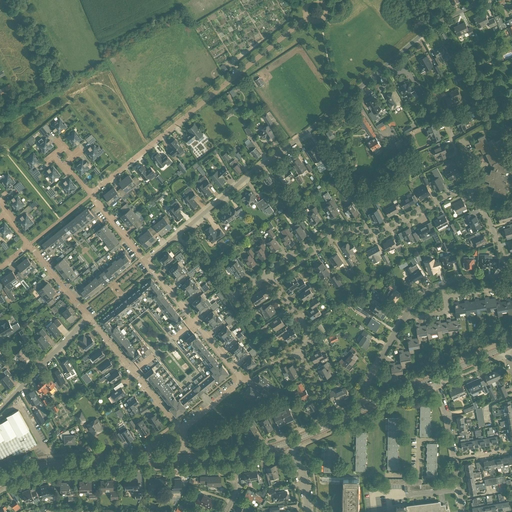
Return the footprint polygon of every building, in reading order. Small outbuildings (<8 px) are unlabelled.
[(481,16),(474,19),(478,28),(488,24),(490,27),(497,24),(493,18),(488,21),(484,13),(480,15),(481,16)] [(495,17),(494,17),(500,31),(508,28),(511,25),(511,18),(505,22),(503,23),(502,23),(501,23),(501,22),(501,21),(501,20),(500,20),(500,19),(499,18),(498,17),(497,16),(497,17),(495,18),(495,17)] [(465,23),(454,28),(458,36),(468,32),(470,35),(473,34),(471,28),(468,29),(465,23)] [(437,49),(433,51),(437,57),(433,59),(437,65),(440,64),(437,60),(440,58),(441,60),(444,58),(445,60),(446,60),(450,58),(447,54),(446,55),(441,47),(438,49),(437,49)] [(422,65),(417,67),(421,73),(425,71),(433,67),(427,56),(423,58),(422,57),(419,59),(422,65)] [(259,77),(255,80),(260,87),(264,84),(259,77)] [(402,86),(399,89),(403,96),(407,94),(408,97),(412,95),(410,92),(415,90),(418,95),(423,92),(418,84),(412,88),(409,82),(406,85),(405,83),(401,85),(402,86)] [(10,84),(0,89),(0,92),(1,94),(12,88),(10,84)] [(237,93),(243,89),(239,84),(234,87),(237,93)] [(432,86),(428,88),(431,96),(436,94),(432,86)] [(451,96),(445,99),(446,102),(447,106),(448,105),(449,108),(455,105),(456,106),(459,104),(460,104),(457,98),(460,97),(457,89),(449,93),(451,96)] [(390,109),(401,102),(395,92),(393,93),(388,95),(390,97),(391,99),(389,100),(385,102),(390,109)] [(368,102),(367,103),(372,111),(369,113),(374,121),(377,119),(375,116),(379,114),(377,111),(382,108),(376,99),(375,100),(374,98),(373,99),(372,98),(367,101),(368,102)] [(229,104),(228,103),(227,104),(224,101),(219,105),(225,114),(229,111),(231,115),(237,110),(235,107),(232,102),(229,104)] [(465,116),(455,121),(460,131),(465,129),(464,125),(469,123),(468,120),(473,118),(470,111),(464,114),(465,116)] [(213,123),(220,118),(215,112),(211,116),(208,112),(201,118),(207,125),(211,121),(213,123)] [(263,132),(260,133),(263,138),(266,137),(268,140),(275,135),(271,130),(272,130),(270,127),(275,124),(267,113),(263,115),(269,125),(261,130),(263,132)] [(362,113),(357,116),(359,119),(372,139),(375,137),(371,131),(372,130),(364,117),(364,116),(362,113)] [(511,126),(507,118),(503,121),(510,133),(511,131),(511,126)] [(55,128),(53,130),(55,132),(57,130),(59,133),(66,127),(60,120),(53,126),(55,128)] [(378,129),(378,130),(378,131),(379,131),(380,131),(381,131),(386,128),(385,126),(388,124),(389,127),(391,126),(397,126),(393,120),(378,129)] [(434,123),(424,127),(425,130),(428,138),(431,136),(434,142),(441,139),(434,123)] [(191,134),(185,139),(189,144),(195,139),(196,140),(203,135),(195,125),(188,130),(191,134)] [(330,129),(326,132),(330,139),(334,136),(332,134),(330,129)] [(75,132),(68,138),(74,145),(76,143),(78,145),(80,143),(78,141),(81,139),(75,132)] [(31,145),(34,142),(31,140),(34,137),(32,135),(26,139),(31,145)] [(479,141),(474,143),(477,150),(480,148),(482,153),(487,151),(488,153),(485,154),(490,165),(493,166),(492,169),(491,169),(489,174),(486,173),(484,180),(489,182),(488,185),(494,187),(492,195),(498,197),(499,194),(505,196),(507,189),(504,188),(506,183),(502,181),(502,179),(511,182),(511,181),(511,170),(507,169),(509,163),(504,161),(500,154),(502,153),(500,147),(503,146),(500,140),(495,142),(493,139),(487,142),(484,135),(477,138),(479,141)] [(372,139),(367,142),(373,151),(378,148),(379,148),(380,147),(380,146),(381,146),(375,137),(372,139)] [(402,138),(394,143),(397,150),(405,145),(402,138)] [(46,139),(39,145),(44,152),(51,146),(49,144),(51,142),(50,140),(48,142),(46,139)] [(171,143),(169,144),(173,149),(170,152),(173,157),(183,149),(182,148),(183,147),(180,144),(180,145),(175,139),(173,140),(170,142),(171,143)] [(252,141),(246,146),(251,151),(249,153),(252,156),(253,155),(256,158),(261,154),(259,151),(256,147),(257,147),(252,141)] [(439,143),(427,148),(429,151),(433,150),(436,156),(438,156),(440,160),(446,157),(444,153),(446,152),(443,145),(440,146),(439,143)] [(89,150),(87,152),(93,159),(100,153),(98,151),(101,149),(98,146),(96,148),(94,146),(92,148),(90,146),(88,148),(89,150)] [(315,147),(307,152),(314,163),(320,159),(322,158),(320,156),(315,147)] [(238,159),(243,156),(239,150),(234,154),(238,159)] [(154,156),(152,158),(157,163),(156,164),(158,167),(159,166),(160,167),(166,163),(168,165),(171,162),(166,155),(162,158),(158,153),(157,154),(156,153),(153,156),(154,156)] [(33,154),(26,160),(32,167),(34,165),(36,167),(38,165),(37,163),(39,161),(33,154)] [(298,158),(291,163),(298,173),(306,168),(308,172),(312,170),(308,163),(305,166),(303,164),(298,158)] [(234,159),(229,164),(233,168),(238,174),(243,169),(234,159)] [(82,161),(75,167),(81,174),(88,168),(86,166),(88,164),(86,162),(84,163),(82,161)] [(138,169),(137,170),(141,176),(141,177),(143,179),(144,179),(145,180),(148,177),(150,180),(156,175),(150,168),(147,171),(143,165),(141,167),(140,166),(138,168),(138,169)] [(456,166),(445,172),(450,181),(461,175),(456,166)] [(217,171),(211,176),(219,186),(225,181),(222,177),(223,176),(224,176),(229,172),(225,167),(218,172),(217,171)] [(441,182),(444,181),(437,167),(434,169),(436,172),(434,173),(437,178),(429,183),(431,186),(433,186),(436,191),(444,187),(441,182)] [(48,172),(46,174),(52,181),(59,175),(53,168),(51,170),(49,168),(47,170),(48,172)] [(283,168),(276,173),(283,183),(283,182),(284,184),(286,184),(288,183),(289,182),(290,180),(289,178),(293,175),(289,170),(285,172),(283,168)] [(267,174),(262,178),(267,185),(268,184),(270,187),(270,188),(269,189),(272,191),(275,189),(270,183),(272,181),(267,174)] [(299,184),(304,181),(299,174),(294,177),(299,184)] [(8,175),(1,181),(7,188),(9,186),(11,188),(13,186),(11,184),(14,182),(8,175)] [(126,177),(124,179),(132,189),(140,182),(135,177),(133,179),(129,175),(126,177)] [(201,185),(198,188),(199,189),(198,190),(200,192),(201,192),(206,197),(207,196),(208,197),(211,195),(210,194),(211,192),(207,187),(211,184),(204,176),(198,181),(201,185)] [(122,181),(119,183),(123,187),(120,190),(125,195),(128,192),(129,194),(133,191),(132,189),(124,179),(122,180),(122,181)] [(65,184),(63,186),(68,193),(75,187),(70,180),(67,182),(65,180),(63,182),(65,184)] [(426,186),(416,191),(421,199),(430,194),(426,186)] [(52,187),(46,192),(52,199),(58,194),(52,187)] [(111,189),(109,191),(116,200),(121,196),(122,197),(125,195),(120,190),(118,192),(114,187),(111,190),(111,189)] [(187,196),(183,199),(184,200),(184,201),(186,204),(187,203),(191,209),(193,208),(194,208),(196,206),(196,205),(197,204),(193,199),(197,196),(190,188),(184,192),(187,196)] [(281,188),(277,191),(283,199),(286,196),(281,188)] [(107,193),(104,195),(108,200),(106,201),(109,206),(116,200),(109,191),(107,193)] [(251,192),(243,198),(248,206),(254,202),(259,209),(268,203),(264,198),(257,202),(251,192)] [(327,192),(323,195),(330,205),(324,208),(328,215),(327,216),(329,219),(331,218),(338,214),(335,209),(338,207),(327,192)] [(350,192),(346,195),(351,202),(355,199),(350,192)] [(407,198),(400,201),(404,208),(415,203),(410,194),(406,196),(407,198)] [(13,201),(11,203),(16,210),(23,204),(18,197),(15,199),(14,197),(11,199),(13,201)] [(394,204),(385,209),(388,217),(398,212),(396,207),(399,205),(396,199),(393,201),(394,204)] [(462,199),(451,204),(453,209),(455,208),(458,214),(462,212),(461,211),(466,208),(462,199)] [(172,208),(169,211),(170,212),(169,213),(171,216),(172,215),(177,221),(178,220),(179,220),(182,218),(181,217),(183,216),(178,211),(182,208),(176,201),(170,206),(172,208)] [(347,212),(345,213),(347,217),(350,216),(351,218),(359,212),(353,204),(345,209),(347,212)] [(126,213),(121,216),(124,219),(123,220),(125,221),(135,213),(129,206),(123,210),(126,213)] [(311,213),(308,215),(311,221),(310,222),(313,226),(317,223),(316,222),(320,220),(316,214),(318,212),(315,207),(312,209),(309,211),(311,213)] [(234,208),(220,217),(225,224),(239,215),(234,208)] [(88,209),(84,212),(91,221),(97,216),(92,210),(90,211),(88,209)] [(377,210),(371,214),(376,224),(382,220),(377,210)] [(502,213),(497,215),(498,218),(499,218),(500,223),(511,220),(511,217),(510,211),(502,214),(502,213)] [(84,212),(80,216),(87,225),(91,221),(84,212)] [(135,213),(125,221),(126,223),(127,223),(129,226),(134,222),(136,225),(141,221),(135,213)] [(469,214),(463,217),(466,224),(469,222),(473,231),(481,227),(476,217),(472,219),(469,214)] [(22,219),(19,221),(25,228),(32,223),(26,216),(24,218),(22,215),(20,217),(22,219)] [(166,215),(158,221),(167,231),(168,229),(171,227),(168,222),(170,220),(166,215)] [(444,215),(434,221),(439,231),(446,228),(446,226),(448,225),(447,224),(449,223),(444,215)] [(80,216),(76,219),(83,228),(87,225),(80,216)] [(76,219),(71,223),(79,231),(83,228),(76,219)] [(158,221),(151,227),(155,232),(158,230),(161,235),(164,232),(165,232),(167,231),(158,221)] [(300,226),(293,231),(299,240),(306,236),(302,230),(306,227),(302,221),(298,223),(300,226)] [(71,223),(67,226),(74,235),(79,231),(71,223)] [(0,235),(2,234),(3,237),(11,231),(5,224),(0,228),(0,235)] [(427,224),(417,230),(421,237),(429,233),(431,236),(436,233),(433,227),(430,229),(427,224)] [(104,225),(95,232),(99,237),(108,229),(104,225)] [(211,226),(204,231),(209,238),(212,243),(224,235),(220,230),(217,233),(216,231),(215,232),(211,226)] [(151,227),(143,233),(151,243),(153,242),(153,241),(156,239),(152,235),(155,232),(151,227)] [(287,227),(281,231),(285,237),(281,239),(287,248),(294,244),(290,238),(293,236),(287,227)] [(65,228),(60,232),(66,239),(71,235),(65,228)] [(409,228),(399,234),(401,239),(404,237),(407,241),(411,239),(413,242),(419,239),(415,232),(412,234),(409,228)] [(108,229),(99,237),(101,236),(104,240),(111,234),(108,229)] [(254,229),(245,235),(246,237),(256,231),(254,229)] [(60,232),(56,235),(62,242),(66,239),(60,232)] [(144,235),(137,240),(141,244),(143,243),(146,247),(149,245),(150,245),(151,243),(143,233),(144,235)] [(111,234),(104,240),(107,243),(106,245),(115,238),(111,234)] [(475,234),(468,237),(472,244),(475,243),(477,247),(487,242),(483,234),(476,237),(475,234)] [(56,235),(52,238),(58,246),(62,242),(56,235)] [(52,238),(48,242),(55,251),(55,250),(54,249),(58,246),(52,238)] [(115,238),(106,245),(109,249),(118,242),(115,238)] [(387,242),(383,244),(387,251),(395,247),(398,252),(403,249),(399,241),(395,244),(392,238),(388,240),(389,240),(387,241),(387,242)] [(274,239),(267,243),(273,252),(280,247),(274,239)] [(48,242),(43,245),(45,247),(43,249),(49,255),(55,251),(48,242)] [(259,249),(255,251),(262,260),(268,256),(264,249),(266,248),(263,243),(258,246),(259,249)] [(348,243),(341,247),(348,256),(354,252),(352,250),(355,248),(352,243),(349,245),(348,243)] [(377,246),(367,251),(371,259),(371,258),(374,263),(378,260),(376,256),(381,253),(377,246)] [(249,255),(244,259),(250,268),(256,263),(252,257),(255,255),(250,249),(247,251),(249,255)] [(125,251),(119,256),(127,265),(131,261),(129,259),(131,258),(125,251)] [(164,257),(160,260),(163,264),(164,263),(165,264),(170,260),(171,261),(173,258),(168,251),(163,255),(164,257)] [(332,256),(329,259),(335,268),(343,263),(337,254),(333,257),(332,256)] [(449,255),(441,258),(445,268),(452,266),(451,263),(453,262),(457,261),(455,254),(449,256),(449,255)] [(175,265),(169,270),(173,275),(172,275),(173,276),(184,266),(180,261),(184,257),(182,255),(177,259),(179,261),(175,264),(175,265)] [(120,257),(116,261),(122,268),(127,265),(119,256),(120,257)] [(234,264),(229,267),(237,279),(242,275),(242,276),(245,274),(241,267),(244,265),(239,256),(232,261),(234,264)] [(498,267),(498,259),(488,259),(488,256),(480,256),(480,268),(485,268),(485,266),(491,266),(493,266),(493,267),(498,267)] [(65,257),(56,264),(60,269),(69,261),(65,257)] [(469,257),(463,258),(464,268),(466,268),(473,268),(473,265),(474,265),(474,259),(474,257),(469,257)] [(24,260),(22,262),(30,272),(37,266),(33,261),(31,262),(27,258),(24,261),(24,260)] [(432,260),(424,262),(428,274),(436,271),(435,268),(436,268),(441,267),(438,260),(432,262),(432,260)] [(69,261),(60,269),(63,273),(71,267),(67,263),(69,262),(69,261)] [(116,261),(112,264),(118,271),(122,268),(116,261)] [(20,264),(17,266),(21,270),(18,273),(23,278),(26,275),(25,274),(29,271),(30,272),(22,262),(20,263),(20,264)] [(322,263),(315,268),(321,278),(326,275),(328,278),(331,277),(329,273),(322,263)] [(112,264),(108,267),(114,275),(118,271),(112,264)] [(411,276),(406,279),(410,284),(415,281),(414,281),(420,278),(424,276),(420,269),(416,264),(412,267),(413,268),(407,271),(410,276),(411,275),(411,276)] [(184,266),(173,276),(176,279),(177,280),(183,276),(187,273),(189,275),(194,271),(192,268),(189,271),(184,266)] [(71,267),(63,273),(67,277),(75,270),(74,271),(71,267)] [(100,271),(96,275),(103,284),(108,280),(114,275),(108,267),(102,272),(101,273),(100,271)] [(75,270),(67,277),(70,281),(79,274),(75,270)] [(8,274),(7,275),(14,284),(19,281),(15,275),(12,271),(11,272),(11,271),(7,273),(8,274)] [(187,281),(182,286),(183,287),(182,287),(185,291),(197,282),(193,276),(196,273),(194,271),(189,275),(191,277),(187,281)] [(3,278),(2,279),(10,290),(12,289),(11,287),(14,284),(7,275),(6,276),(5,275),(2,277),(3,278)] [(97,277),(93,280),(99,287),(103,284),(96,275),(95,275),(97,277)] [(335,275),(330,278),(336,287),(341,284),(335,275)] [(289,280),(286,283),(291,291),(298,286),(300,289),(306,285),(303,280),(298,283),(294,276),(289,280)] [(22,278),(19,281),(21,282),(27,290),(30,287),(22,278)] [(151,279),(126,299),(132,307),(146,296),(144,293),(148,289),(152,290),(156,294),(152,297),(156,302),(157,302),(160,306),(158,307),(161,310),(163,309),(172,321),(171,322),(176,327),(183,320),(163,296),(165,295),(151,279)] [(93,280),(88,283),(94,291),(99,287),(93,280)] [(197,282),(185,291),(186,291),(190,295),(196,290),(197,291),(200,288),(202,290),(208,286),(206,283),(201,287),(197,282)] [(41,284),(36,289),(42,296),(52,288),(50,286),(48,283),(43,287),(41,284)] [(83,285),(90,294),(94,291),(88,283),(85,287),(83,285)] [(386,296),(395,302),(397,299),(401,293),(394,290),(396,287),(392,284),(392,285),(390,283),(387,287),(391,289),(388,293),(386,296)] [(83,285),(77,290),(83,297),(84,296),(86,298),(90,294),(83,285)] [(306,291),(300,295),(304,301),(313,295),(309,289),(311,288),(309,285),(304,288),(306,291)] [(52,288),(42,296),(43,295),(46,299),(45,300),(48,303),(53,299),(51,296),(55,293),(53,290),(53,289),(52,288)] [(265,288),(251,298),(257,306),(267,299),(265,297),(270,294),(265,288)] [(373,289),(369,296),(374,299),(374,297),(378,300),(381,295),(373,289)] [(198,298),(192,303),(196,308),(195,308),(195,309),(205,301),(207,299),(203,293),(198,297),(198,298)] [(489,297),(485,298),(485,300),(486,309),(487,313),(491,313),(490,308),(496,307),(496,301),(496,298),(489,299),(489,297)] [(313,309),(308,313),(312,320),(321,313),(317,307),(321,304),(317,298),(309,304),(313,309)] [(479,299),(474,299),(475,301),(476,310),(477,315),(481,314),(480,310),(486,309),(485,300),(479,301),(479,299)] [(468,300),(464,301),(465,303),(466,312),(467,316),(470,316),(470,311),(476,310),(475,301),(468,302),(468,300)] [(496,301),(496,307),(498,317),(502,316),(501,311),(507,310),(506,301),(500,302),(500,300),(496,301)] [(124,301),(99,321),(113,337),(114,337),(134,361),(141,355),(137,349),(136,350),(121,331),(117,326),(113,329),(110,324),(110,320),(115,316),(117,320),(122,316),(123,317),(127,313),(126,312),(131,308),(124,301)] [(205,301),(195,309),(199,312),(200,313),(206,308),(206,309),(209,307),(205,302),(205,301)] [(458,302),(454,303),(456,318),(460,317),(459,313),(466,312),(465,303),(458,304),(458,302)] [(263,305),(257,309),(264,320),(275,312),(270,304),(265,308),(263,305)] [(354,304),(352,306),(354,307),(354,308),(364,315),(366,312),(354,304)] [(377,305),(372,311),(377,314),(376,314),(383,318),(388,311),(381,307),(380,307),(377,305)] [(70,307),(63,313),(70,321),(71,321),(73,320),(72,320),(75,317),(72,313),(74,311),(70,307)] [(210,314),(205,319),(206,320),(205,320),(208,324),(209,324),(213,328),(219,323),(220,324),(224,320),(223,319),(224,318),(220,314),(217,316),(212,311),(210,313),(210,314)] [(366,312),(364,315),(370,318),(367,324),(367,325),(370,326),(369,327),(375,331),(380,323),(371,317),(372,315),(366,311),(366,312)] [(327,320),(330,319),(328,316),(320,321),(322,324),(317,327),(322,334),(326,331),(328,333),(331,330),(330,328),(332,327),(327,320)] [(279,317),(270,323),(276,331),(284,325),(279,317)] [(53,323),(47,328),(54,337),(57,335),(58,336),(60,333),(61,332),(56,326),(58,325),(59,326),(61,324),(57,318),(54,321),(55,322),(53,323)] [(450,319),(446,320),(447,322),(448,331),(449,335),(453,335),(452,330),(458,329),(457,321),(451,321),(450,319)] [(440,321),(436,322),(436,324),(438,333),(439,337),(442,336),(442,332),(448,331),(447,322),(441,323),(440,321)] [(9,336),(20,327),(18,323),(12,326),(9,322),(0,327),(0,330),(3,335),(7,333),(9,336)] [(430,323),(426,323),(426,325),(428,334),(428,339),(432,338),(431,334),(438,333),(436,324),(430,325),(430,323)] [(420,324),(416,325),(418,338),(418,340),(422,340),(421,335),(428,334),(426,325),(420,326),(420,324)] [(224,329),(218,334),(222,338),(221,339),(231,331),(226,326),(223,328),(224,329)] [(285,328),(276,335),(279,338),(283,335),(288,342),(297,336),(294,332),(295,332),(293,328),(287,332),(285,328)] [(22,329),(16,333),(23,344),(29,340),(22,329)] [(39,338),(36,340),(38,343),(37,344),(40,347),(41,347),(43,349),(45,348),(45,349),(48,346),(48,345),(49,344),(44,338),(45,337),(44,336),(46,334),(42,329),(37,333),(39,336),(38,337),(39,338)] [(231,331),(221,339),(224,343),(225,342),(226,343),(231,339),(232,340),(236,337),(237,339),(243,334),(241,332),(236,336),(232,330),(231,331)] [(362,338),(358,343),(361,345),(362,346),(366,349),(370,343),(368,342),(369,340),(369,339),(372,336),(363,330),(362,332),(363,332),(359,337),(362,338)] [(194,334),(186,340),(191,345),(191,344),(194,348),(193,349),(199,357),(201,356),(204,360),(202,361),(209,369),(210,371),(212,369),(213,371),(198,383),(197,383),(198,382),(196,379),(193,381),(196,385),(202,391),(203,390),(204,391),(218,380),(219,381),(222,378),(223,379),(225,377),(225,376),(228,373),(222,365),(221,366),(194,334)] [(84,335),(79,339),(83,344),(81,345),(86,351),(95,343),(91,337),(88,340),(84,335)] [(411,337),(407,338),(409,351),(410,353),(413,353),(413,348),(419,347),(418,340),(418,338),(412,339),(411,337)] [(236,345),(231,349),(231,350),(231,351),(234,355),(243,347),(243,346),(242,347),(238,342),(235,344),(236,345)] [(243,347),(234,355),(235,354),(239,359),(245,354),(245,355),(248,352),(243,347)] [(347,352),(345,355),(348,357),(346,359),(352,364),(358,357),(354,354),(356,352),(352,347),(347,352)] [(22,348),(16,355),(21,359),(22,359),(27,363),(29,361),(28,360),(31,357),(22,348)] [(100,350),(91,356),(95,362),(105,355),(104,354),(104,353),(103,351),(102,351),(100,350)] [(403,350),(399,351),(401,364),(401,366),(402,369),(405,368),(404,361),(411,360),(410,353),(409,351),(403,352),(403,350)] [(320,351),(310,356),(314,363),(321,360),(322,363),(329,359),(325,354),(323,355),(320,351)] [(249,360),(243,365),(244,366),(243,366),(247,370),(251,367),(252,368),(257,364),(251,357),(248,360),(249,360)] [(68,359),(61,363),(66,372),(64,373),(67,378),(72,376),(71,375),(72,375),(72,376),(76,373),(74,369),(73,369),(72,369),(73,368),(68,359)] [(342,359),(339,362),(342,364),(345,367),(345,366),(348,368),(347,369),(350,371),(353,367),(351,365),(352,364),(346,359),(344,361),(342,359)] [(109,360),(99,367),(104,373),(113,366),(112,364),(113,363),(111,361),(110,361),(109,360)] [(323,368),(318,371),(323,380),(331,376),(328,371),(327,371),(325,368),(328,366),(330,365),(328,362),(321,366),(323,368)] [(394,363),(390,364),(393,379),(397,378),(396,374),(403,373),(402,369),(401,366),(401,364),(395,365),(394,363)] [(287,365),(282,368),(284,372),(283,373),(285,377),(289,375),(291,379),(298,376),(292,365),(288,368),(287,365)] [(152,368),(144,374),(171,407),(170,408),(176,416),(180,413),(183,411),(182,411),(186,408),(185,406),(199,395),(198,394),(199,393),(194,387),(191,383),(189,385),(191,388),(192,387),(192,388),(178,399),(176,396),(175,396),(172,393),(172,394),(172,393),(174,392),(170,388),(169,386),(167,388),(163,383),(166,381),(164,379),(164,380),(160,376),(159,377),(156,374),(156,373),(152,368)] [(6,375),(0,380),(7,389),(14,384),(9,378),(12,375),(7,369),(4,372),(6,375)] [(58,369),(52,373),(57,381),(54,383),(58,389),(63,386),(63,385),(62,383),(65,381),(63,377),(64,377),(62,373),(61,374),(58,369)] [(117,370),(108,377),(112,383),(122,376),(121,375),(121,373),(120,371),(118,372),(117,370)] [(499,370),(491,373),(502,397),(508,395),(504,386),(501,387),(498,380),(502,378),(499,370)] [(86,373),(81,377),(87,384),(92,380),(86,373)] [(491,373),(485,376),(488,384),(489,384),(490,386),(493,385),(493,386),(497,385),(502,397),(491,373)] [(256,380),(255,381),(260,385),(260,386),(263,388),(268,381),(263,377),(262,378),(258,375),(255,379),(256,380)] [(43,379),(40,382),(49,391),(55,385),(51,380),(48,383),(43,379)] [(479,379),(467,384),(470,392),(482,387),(483,388),(486,386),(483,381),(480,382),(479,379)] [(40,382),(36,386),(38,388),(37,390),(40,394),(42,392),(44,394),(48,391),(49,391),(40,382)] [(112,395),(109,396),(113,402),(116,400),(121,397),(126,394),(121,387),(124,386),(121,382),(114,388),(116,391),(112,395)] [(301,383),(296,386),(299,391),(296,392),(300,400),(303,398),(304,401),(310,398),(308,395),(306,390),(305,391),(301,383)] [(457,388),(450,392),(453,399),(465,394),(462,386),(457,388)] [(249,387),(245,391),(250,394),(249,396),(253,399),(259,392),(256,390),(256,391),(250,387),(249,388),(249,387)] [(336,390),(329,393),(332,400),(336,398),(337,401),(349,396),(345,387),(337,391),(336,390)] [(491,387),(488,389),(493,399),(497,398),(491,387)] [(264,388),(262,391),(267,395),(270,397),(272,395),(264,388)] [(33,391),(26,395),(32,405),(39,401),(33,391)] [(130,405),(126,408),(132,415),(138,410),(135,406),(139,403),(135,398),(134,398),(133,396),(127,400),(130,405)] [(312,402),(305,406),(309,413),(316,409),(312,402)] [(288,407),(280,411),(286,423),(294,420),(288,407)] [(119,409),(115,411),(119,418),(123,415),(119,409)] [(0,441),(4,439),(12,453),(13,455),(24,448),(25,450),(37,444),(29,430),(18,410),(7,417),(8,419),(0,423),(0,441)] [(267,418),(260,422),(265,433),(272,429),(270,424),(273,422),(267,410),(263,411),(267,418)] [(280,411),(273,414),(279,426),(286,423),(280,411)] [(81,413),(76,416),(80,424),(86,421),(81,413)] [(41,414),(36,416),(39,424),(45,422),(41,414)] [(155,415),(149,419),(152,423),(154,426),(156,430),(162,426),(160,422),(157,418),(155,415)] [(248,420),(244,422),(245,425),(253,439),(259,435),(257,431),(255,428),(255,429),(251,422),(254,420),(251,415),(247,417),(248,420)] [(504,421),(500,422),(501,424),(511,422),(511,416),(506,417),(507,420),(504,421)] [(96,419),(87,424),(89,427),(88,427),(89,429),(90,429),(93,434),(94,434),(102,430),(100,426),(97,420),(96,419)] [(142,420),(136,424),(138,428),(141,432),(141,431),(143,435),(149,431),(146,427),(147,427),(145,424),(144,424),(142,420)] [(464,423),(458,424),(459,430),(468,428),(468,425),(472,424),(471,422),(467,422),(464,423)] [(129,431),(125,426),(120,430),(121,432),(119,433),(119,432),(116,434),(120,441),(123,439),(123,438),(125,437),(128,442),(130,440),(131,441),(134,439),(133,438),(132,435),(133,434),(131,430),(129,431)] [(491,427),(489,427),(489,431),(490,435),(491,437),(492,444),(498,443),(497,436),(493,437),(491,427)] [(509,433),(502,434),(503,436),(507,435),(511,434),(511,428),(508,429),(509,433)] [(67,430),(59,435),(62,440),(65,440),(65,443),(75,443),(74,435),(70,435),(67,430)] [(466,438),(460,439),(462,449),(468,448),(467,441),(466,439),(469,438),(468,434),(466,435),(466,438)] [(496,459),(497,466),(497,469),(501,468),(502,472),(504,472),(503,467),(503,465),(502,458),(496,459)] [(490,460),(484,461),(485,471),(489,470),(490,474),(492,474),(490,460)] [(270,477),(266,479),(268,486),(272,484),(271,480),(279,477),(276,470),(274,466),(267,469),(270,477)] [(257,471),(244,473),(245,480),(256,478),(256,479),(258,479),(259,484),(263,483),(261,473),(257,473),(257,471)] [(480,474),(467,477),(468,483),(474,481),(474,478),(480,477),(480,474)] [(208,477),(200,477),(201,483),(208,483),(208,486),(215,486),(215,489),(221,489),(220,478),(211,478),(211,477),(208,478),(208,477)] [(173,487),(172,487),(172,491),(174,492),(180,492),(180,487),(182,487),(181,478),(174,479),(175,485),(173,485),(173,487)] [(150,481),(150,484),(150,487),(162,487),(162,488),(166,488),(165,479),(155,479),(150,479),(150,481)] [(138,480),(124,480),(125,490),(138,489),(138,480)] [(358,511),(359,480),(343,480),(343,483),(342,511),(358,511)] [(91,481),(80,482),(80,492),(90,492),(90,499),(97,499),(97,490),(92,490),(91,481)] [(113,481),(101,481),(102,492),(111,491),(111,500),(118,500),(118,491),(113,491),(113,481)] [(70,482),(60,483),(61,491),(62,491),(62,495),(68,495),(69,501),(75,501),(75,492),(70,492),(70,482)] [(48,485),(40,487),(43,497),(51,495),(51,497),(56,495),(54,487),(49,488),(48,485)] [(482,486),(469,488),(470,495),(476,493),(476,490),(486,488),(485,486),(482,486)] [(30,489),(22,492),(26,502),(39,497),(36,491),(31,493),(30,489)] [(275,489),(269,490),(270,494),(273,494),(274,498),(276,497),(277,502),(289,500),(287,492),(284,493),(284,491),(276,493),(275,489)] [(247,492),(244,498),(251,501),(253,499),(260,502),(262,498),(248,490),(247,492)] [(503,493),(500,494),(501,500),(502,503),(503,510),(505,509),(506,511),(511,510),(510,505),(508,505),(508,502),(504,502),(504,500),(503,496),(503,493)] [(199,497),(196,503),(199,505),(200,504),(210,509),(210,508),(211,508),(212,505),(214,501),(204,495),(202,498),(199,497)] [(488,496),(491,511),(497,511),(496,504),(492,504),(491,495),(488,496)] [(479,498),(477,498),(477,500),(477,502),(479,511),(485,511),(484,506),(484,503),(480,504),(479,500),(479,498)] [(16,501),(11,505),(13,509),(19,505),(21,503),(18,500),(16,501)] [(239,505),(236,511),(238,511),(244,511),(248,506),(241,502),(239,505)] [(439,503),(407,507),(407,508),(407,511),(431,511),(440,511),(439,511),(448,511),(448,509),(446,510),(445,504),(439,505),(439,503)]
